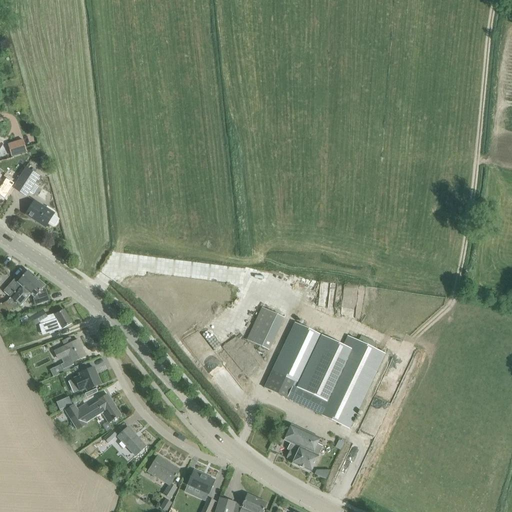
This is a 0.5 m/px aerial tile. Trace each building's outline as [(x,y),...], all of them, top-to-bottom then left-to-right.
[(26,152),(23,139),(7,144),(11,157),(26,152)] [(24,195),(26,196),(39,177),(34,174),(36,171),(33,169),(31,171),(26,168),(13,188),(24,195)] [(15,183),(7,178),(0,189),(8,194),(11,189),(15,183)] [(55,211),(47,207),(46,209),(34,201),(26,215),(45,227),(49,222),(53,225),(55,225),(58,221),(58,219),(53,216),(54,214),(53,214),(55,211)] [(11,298),(8,301),(11,306),(14,303),(14,304),(36,278),(28,271),(17,283),(14,280),(3,292),(11,298)] [(0,313),(4,312),(12,308),(12,309),(19,305),(20,306),(30,295),(34,298),(33,299),(35,306),(50,301),(47,293),(43,289),(45,286),(36,278),(14,304),(14,303),(11,306),(8,301),(7,302),(8,302),(2,305),(2,303),(0,304),(0,313)] [(269,351),(284,318),(261,307),(246,340),(269,351)] [(54,332),(57,331),(62,328),(63,329),(72,324),(64,310),(55,315),(50,318),(51,321),(41,324),(39,325),(42,335),(49,333),(49,335),(54,333),(54,332)] [(30,318),(32,323),(32,322),(34,326),(48,318),(43,311),(30,318)] [(26,316),(20,318),(23,326),(29,324),(26,316)] [(343,345),(295,322),(264,388),(349,429),(376,371),(385,354),(347,336),(343,345)] [(74,364),(73,363),(86,356),(78,340),(72,343),(70,338),(62,342),(63,344),(64,346),(53,351),(58,361),(62,359),(64,363),(60,365),(63,370),(74,364)] [(74,378),(80,391),(86,388),(87,391),(101,384),(93,367),(88,370),(85,363),(77,367),(80,373),(78,374),(79,376),(74,378)] [(65,411),(77,430),(87,424),(86,423),(102,413),(108,423),(114,420),(115,421),(116,420),(116,419),(120,416),(107,395),(99,400),(100,402),(89,409),(85,404),(77,410),(74,405),(65,411)] [(60,409),(70,404),(67,398),(57,403),(60,409)] [(292,464),(310,472),(322,446),(318,444),(320,438),(291,425),(283,440),(290,443),(287,450),(290,451),(286,458),(293,461),(292,464)] [(128,427),(117,437),(135,456),(145,446),(128,427)] [(100,442),(104,446),(116,434),(112,430),(100,442)] [(163,494),(170,499),(177,488),(171,483),(179,470),(157,456),(147,472),(168,485),(163,494)] [(192,474),(186,488),(207,498),(214,483),(192,474)] [(242,505),(220,498),(215,511),(262,511),(266,504),(247,495),(242,505)] [(167,511),(172,503),(165,499),(160,507),(167,511)] [(211,511),(215,502),(209,499),(204,511),(199,509),(197,511),(211,511)]
